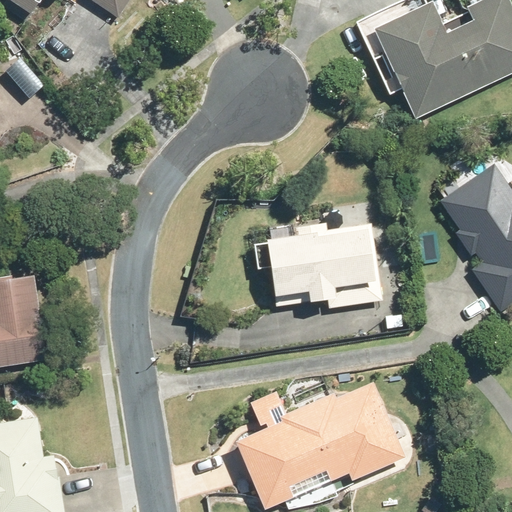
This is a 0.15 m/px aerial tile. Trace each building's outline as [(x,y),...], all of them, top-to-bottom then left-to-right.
[(12,0),(30,11),(38,0),(94,0),(118,16),(128,0),(12,0)] [(474,0),(466,4),(472,16),(446,28),(433,0),(426,0),(373,24),(415,115),(511,70),(511,8),(508,0),(474,0)] [(441,198),(460,227),(456,230),(471,253),(476,250),(483,261),(472,268),(500,310),(511,302),(511,185),(495,161),(441,198)] [(266,236),(266,239),(253,240),(256,266),(269,264),(275,304),(323,297),(325,307),(382,299),(371,221),(326,228),(325,220),(300,223),(301,232),(266,236)] [(381,251),(383,267),(399,265),(397,250),(381,251)] [(0,365),(45,359),(32,273),(10,276),(10,273),(0,274),(0,365)] [(349,372),(338,373),(339,381),(351,380),(349,372)] [(266,426),(235,440),(264,507),(348,472),(351,478),(404,456),(372,380),(334,395),(333,391),(284,413),(275,391),(250,402),(259,424),(265,422),(266,426)] [(0,511),(63,511),(58,475),(56,475),(53,453),(42,455),(36,415),(0,420),(0,511)] [(438,432),(427,433),(429,450),(440,448),(438,432)]
